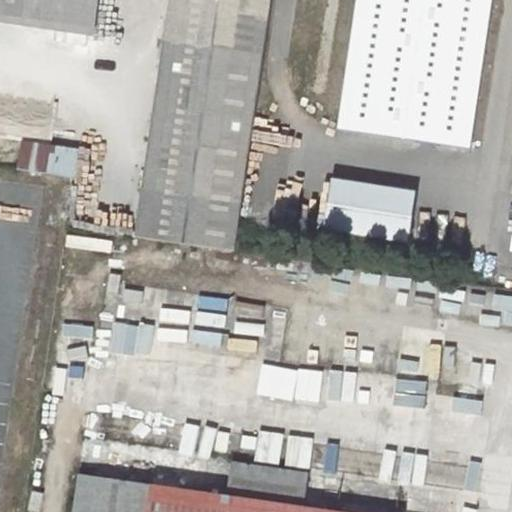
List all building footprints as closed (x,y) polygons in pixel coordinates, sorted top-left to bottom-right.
[(97,0),(0,0),(0,22),(92,35),(97,0)] [(170,0),(136,238),(236,252),(272,0),(170,0)] [(357,0),(339,131),(470,150),(492,0),(357,0)] [(22,144),(19,168),(74,177),(77,153),(22,144)] [(420,245),(428,194),(341,180),(333,232),(420,245)] [(511,294),(492,293),(489,324),(511,326),(511,294)] [(324,401),(328,371),(189,351),(188,357),(208,360),(205,385),(324,401)] [(79,476),(74,511),(332,511),(302,507),(307,474),(233,463),(228,497),(79,476)]
